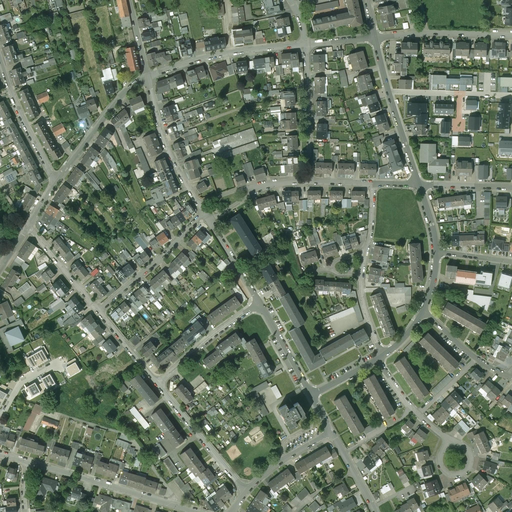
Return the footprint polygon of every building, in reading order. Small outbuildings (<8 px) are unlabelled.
[(50,0),(51,3),(52,9),(56,8),(58,14),(63,14),(62,6),(63,6),(61,0),(50,0)] [(125,0),(116,0),(123,28),(131,26),(125,0)] [(265,9),(280,5),(278,0),(263,0),(265,9)] [(362,25),(356,0),(345,0),(348,13),(341,15),(343,25),(351,24),(351,27),(362,25)] [(411,0),(404,0),(407,8),(413,7),(411,0)] [(339,7),(338,1),(308,7),(310,13),(339,7)] [(280,5),(265,9),(267,16),(281,13),(280,5)] [(380,12),(380,15),(390,13),(395,12),(394,8),(393,8),(393,5),(377,8),(378,12),(380,12)] [(85,10),(68,15),(69,21),(86,16),(85,10)] [(393,26),(390,13),(380,15),(383,28),(393,26)] [(414,14),(407,16),(409,24),(416,23),(414,14)] [(341,15),(311,21),(314,32),(343,25),(341,15)] [(150,24),(148,17),(137,19),(140,28),(148,26),(148,25),(150,24)] [(282,19),(277,20),(278,27),(289,25),(287,17),(282,19)] [(0,25),(0,34),(8,32),(10,31),(10,29),(7,30),(6,24),(0,25)] [(278,37),(291,34),(289,25),(278,27),(276,28),(278,37)] [(251,34),(251,30),(250,30),(233,32),(234,44),(253,42),(251,34)] [(11,39),(8,32),(0,34),(0,35),(2,42),(11,39)] [(143,41),(156,38),(155,32),(153,32),(141,35),(143,41)] [(225,48),(224,38),(218,39),(217,38),(210,39),(210,41),(204,42),(205,48),(205,51),(225,48)] [(187,55),(184,44),(183,40),(178,41),(180,47),(182,57),(187,55)] [(432,56),(432,44),(432,42),(429,42),(429,44),(423,44),(423,55),(432,56)] [(432,44),(432,56),(449,56),(449,44),(442,44),(442,43),(439,42),(439,44),(432,44)] [(193,54),(190,43),(184,44),(187,55),(193,54)] [(416,57),(416,44),(410,44),(410,43),(407,43),(407,44),(401,43),(400,55),(406,55),(406,56),(416,57)] [(7,56),(16,53),(13,45),(4,48),(7,56)] [(134,47),(126,49),(130,71),(139,69),(134,47)] [(110,49),(106,50),(110,66),(115,65),(110,49)] [(348,55),(351,63),(365,59),(362,51),(348,55)] [(16,53),(7,56),(10,65),(19,62),(18,61),(20,60),(23,59),(22,54),(17,56),(16,53)] [(298,63),(297,53),(289,54),(290,68),(298,67),(298,63)] [(289,54),(281,55),(282,65),(286,64),(286,68),(290,68),(289,54)] [(398,55),(394,55),(394,62),(393,62),(393,65),(394,65),(394,71),(401,71),(405,71),(405,70),(405,68),(407,68),(407,59),(406,59),(406,56),(406,55),(400,55),(398,55)] [(164,56),(148,61),(149,66),(157,64),(157,63),(165,61),(166,61),(164,56)] [(274,66),(273,57),(263,59),(264,68),(265,72),(271,71),(270,67),(274,66)] [(264,68),(263,59),(253,60),(253,61),(254,69),(256,69),(256,70),(262,69),(261,68),(264,68)] [(367,67),(365,59),(351,63),(353,71),(367,67)] [(247,70),(246,61),(236,63),(237,69),(237,72),(247,70)] [(324,66),(323,62),(314,62),(314,71),(323,71),(323,66),(324,66)] [(224,63),(209,68),(214,81),(220,78),(219,75),(220,74),(227,71),(224,63)] [(204,70),(203,66),(194,69),(197,79),(205,77),(205,75),(204,70)] [(11,71),(14,78),(27,74),(31,72),(35,71),(34,68),(30,70),(30,68),(26,70),(27,72),(22,74),(20,68),(11,71)] [(110,69),(103,71),(103,74),(106,84),(114,81),(111,71),(110,69)] [(185,72),(189,83),(198,81),(197,79),(194,69),(185,72)] [(369,73),(357,76),(361,91),(373,88),(369,73)] [(28,76),(27,74),(14,78),(17,86),(25,83),(23,77),(28,76)] [(181,78),(180,74),(173,76),(173,77),(176,86),(183,84),(181,78)] [(446,76),(432,75),(432,82),(432,84),(437,84),(445,85),(446,79),(446,76)] [(339,78),(341,88),(348,86),(346,76),(339,78)] [(176,86),(173,77),(167,79),(170,89),(177,87),(176,86)] [(315,82),(315,86),(323,86),(324,85),(324,81),(323,81),(323,77),(314,78),(314,82),(315,82)] [(511,77),(501,77),(501,81),(502,81),(502,82),(502,87),(510,87),(511,86),(511,77)] [(170,89),(167,79),(156,83),(158,87),(156,88),(158,93),(161,92),(170,89)] [(399,89),(413,90),(413,82),(410,82),(410,80),(405,80),(399,80),(399,89)] [(113,90),(111,82),(103,84),(106,95),(114,92),(113,90)] [(323,90),(323,86),(315,86),(315,94),(321,94),(322,94),(322,93),(322,90),(323,90)] [(19,92),(25,106),(33,102),(27,88),(19,92)] [(293,91),(280,93),(279,100),(285,99),(294,98),(293,91)] [(47,92),(36,97),(39,104),(50,99),(47,92)] [(364,106),(367,105),(377,101),(374,94),(364,98),(362,98),(364,106)] [(144,107),(139,96),(129,100),(130,105),(131,107),(132,107),(133,111),(134,111),(144,107)] [(285,106),(295,105),(294,98),(285,99),(285,106)] [(97,109),(93,99),(85,102),(86,106),(89,113),(97,109)] [(380,109),(377,101),(367,105),(370,112),(380,109)] [(467,101),(465,101),(465,110),(475,110),(479,110),(479,102),(476,102),(476,101),(467,101)] [(39,116),(33,102),(25,106),(30,119),(39,116)] [(426,104),(407,104),(407,115),(415,115),(415,124),(426,125),(426,119),(425,119),(425,115),(426,115),(426,104)] [(511,104),(499,104),(499,114),(498,114),(497,128),(505,129),(509,129),(509,119),(509,117),(511,117),(511,104)] [(127,106),(129,109),(131,116),(136,114),(134,111),(133,111),(132,107),(131,107),(130,105),(127,106)] [(176,113),(173,105),(162,109),(165,117),(176,113)] [(89,113),(86,106),(77,110),(79,115),(81,114),(82,118),(90,115),(89,113)] [(184,116),(185,119),(203,113),(201,108),(196,110),(195,110),(183,114),(184,116)] [(11,116),(7,109),(0,112),(0,115),(1,115),(3,120),(10,117),(11,116)] [(125,110),(117,116),(123,122),(124,124),(129,120),(129,118),(126,111),(125,110)] [(167,123),(178,119),(176,113),(165,117),(167,123)] [(374,117),(377,125),(386,122),(384,114),(374,117)] [(116,128),(123,122),(117,116),(110,122),(116,128)] [(6,128),(14,124),(10,117),(3,120),(2,121),(6,128)] [(85,119),(79,122),(82,129),(88,127),(85,119)] [(295,122),(295,120),(286,120),(281,121),(282,130),(296,128),(296,126),(297,125),(297,123),(295,122)] [(33,125),(41,139),(49,135),(41,121),(33,125)] [(389,129),(386,122),(377,125),(379,132),(389,129)] [(449,122),(441,122),(440,133),(449,133),(449,122)] [(14,124),(6,128),(1,131),(2,134),(4,134),(6,137),(10,135),(18,131),(14,124)] [(55,136),(66,130),(62,124),(51,130),(55,136)] [(426,125),(415,124),(415,128),(413,130),(415,131),(415,135),(426,135),(426,131),(427,130),(426,128),(426,125)] [(166,129),(168,135),(177,131),(175,125),(166,129)] [(106,128),(101,135),(108,141),(113,134),(106,128)] [(255,134),(253,128),(211,142),(214,148),(255,134)] [(121,131),(120,131),(121,134),(122,133),(127,145),(128,144),(130,149),(134,147),(126,130),(123,132),(123,130),(121,131)] [(18,131),(10,135),(14,143),(22,139),(18,131)] [(179,137),(177,131),(168,135),(170,140),(179,137)] [(154,133),(143,137),(151,156),(162,152),(154,133)] [(41,139),(48,153),(56,149),(49,135),(41,139)] [(102,148),(108,141),(101,135),(95,143),(102,148)] [(372,138),(375,147),(381,145),(380,142),(384,140),(382,135),(378,136),(373,138),(372,138)] [(469,138),(458,138),(457,146),(471,146),(471,142),(469,142),(469,138)] [(22,139),(14,143),(18,150),(25,146),(22,139)] [(172,145),(175,150),(184,147),(188,146),(187,143),(187,142),(187,141),(187,140),(185,141),(181,142),(181,141),(172,145)] [(393,140),(382,143),(389,165),(391,171),(392,171),(402,168),(393,140)] [(511,141),(500,141),(500,153),(500,155),(511,155),(511,141)] [(256,148),(254,142),(214,156),(216,161),(256,148)] [(435,144),(420,144),(420,163),(428,163),(427,172),(445,173),(445,167),(448,167),(448,160),(436,160),(436,154),(435,154),(435,144)] [(25,146),(18,150),(22,157),(29,153),(25,146)] [(187,155),(184,147),(175,150),(178,159),(187,155)] [(58,148),(56,149),(48,153),(50,156),(51,155),(54,160),(62,156),(58,148)] [(92,148),(86,155),(93,160),(99,153),(92,148)] [(145,177),(151,174),(146,162),(140,148),(135,150),(141,164),(145,177)] [(104,149),(100,154),(103,158),(105,162),(110,157),(108,153),(104,149)] [(29,153),(22,157),(26,165),(33,161),(29,153)] [(88,168),(93,160),(86,155),(81,162),(88,168)] [(116,166),(110,157),(108,159),(115,173),(117,171),(116,166)] [(287,157),(287,165),(298,164),(298,157),(287,157)] [(154,162),(158,172),(168,168),(164,158),(154,162)] [(188,171),(197,168),(200,167),(197,159),(185,163),(188,171)] [(33,161),(26,165),(30,172),(36,169),(37,168),(33,161)] [(471,162),(456,161),(455,176),(471,177),(472,165),(472,162),(471,162)] [(323,173),(323,163),(315,163),(315,173),(323,173)] [(323,163),(323,173),(331,174),(331,163),(323,163)] [(299,172),(298,164),(287,165),(285,165),(285,173),(299,172)] [(345,174),(345,164),(337,164),(337,174),(345,174)] [(345,164),(345,174),(353,174),(353,164),(345,164)] [(367,175),(367,165),(359,164),(359,175),(367,175)] [(367,165),(367,175),(375,175),(375,169),(376,165),(375,165),(367,165)] [(378,175),(391,171),(389,165),(378,168),(378,169),(378,175)] [(488,166),(478,166),(478,179),(487,179),(488,166)] [(77,168),(71,175),(78,180),(81,177),(84,173),(77,168)] [(172,179),(168,168),(158,172),(151,174),(154,180),(160,178),(162,183),(172,179)] [(197,168),(188,171),(191,180),(200,177),(197,168)] [(253,171),(253,172),(256,181),(266,177),(264,173),(263,168),(262,168),(263,169),(254,173),(253,171)] [(36,169),(30,172),(28,173),(35,185),(35,186),(39,183),(43,181),(36,169)] [(90,170),(87,173),(93,180),(96,178),(92,173),(90,170)] [(17,179),(13,172),(4,176),(7,184),(10,183),(15,180),(17,179)] [(87,173),(84,175),(90,183),(93,180),(87,173)] [(77,182),(78,180),(71,175),(67,181),(74,186),(75,185),(77,182)] [(238,177),(234,178),(237,187),(246,184),(242,175),(238,177)] [(177,191),(172,179),(162,183),(163,185),(151,190),(153,194),(151,195),(153,199),(153,200),(162,197),(177,191)] [(19,186),(15,180),(10,183),(13,189),(19,186)] [(99,187),(93,180),(90,183),(96,190),(99,187)] [(201,183),(196,187),(199,193),(207,188),(204,182),(203,182),(201,183)] [(41,187),(39,183),(35,186),(35,185),(34,186),(35,187),(33,190),(38,193),(41,187)] [(63,185),(59,192),(66,197),(71,190),(63,185)] [(61,204),(66,197),(59,192),(53,199),(61,204)] [(29,194),(24,201),(32,205),(36,198),(29,194)] [(267,197),(269,206),(276,204),(274,195),(267,197)] [(163,200),(162,197),(153,200),(153,199),(146,202),(147,207),(155,204),(162,200),(163,200)] [(269,206),(267,197),(260,199),(263,208),(269,206)] [(507,197),(497,197),(496,208),(499,208),(499,211),(505,211),(505,208),(507,208),(507,199),(507,197)] [(437,200),(434,200),(434,206),(438,206),(438,208),(445,207),(445,206),(444,198),(437,199),(437,200)] [(27,212),(32,205),(24,201),(20,208),(21,209),(26,212),(27,212)] [(186,209),(181,213),(186,219),(186,220),(191,216),(190,214),(194,211),(189,203),(184,206),(186,209)] [(50,205),(46,213),(53,217),(58,210),(50,205)] [(61,207),(59,211),(66,217),(68,214),(64,210),(61,207)] [(62,214),(58,210),(53,217),(58,221),(62,214)] [(49,225),(53,217),(46,213),(41,220),(49,225)] [(181,213),(176,216),(180,223),(186,219),(181,213)] [(230,221),(241,239),(249,233),(246,229),(248,228),(239,214),(233,218),(233,219),(230,221)] [(176,216),(171,220),(175,227),(180,223),(176,216)] [(170,230),(175,227),(171,220),(169,218),(165,221),(166,223),(165,224),(167,226),(170,230)] [(166,223),(165,221),(164,221),(163,220),(159,223),(164,229),(167,226),(165,224),(166,223)] [(164,229),(159,223),(159,222),(155,224),(161,231),(164,229)] [(361,235),(356,237),(357,243),(364,241),(366,236),(367,230),(360,232),(361,235)] [(200,231),(196,235),(201,241),(206,236),(200,231)] [(143,249),(150,244),(149,243),(146,238),(147,237),(144,233),(135,239),(139,244),(139,243),(143,249)] [(168,240),(163,233),(156,238),(161,245),(168,240)] [(241,239),(252,256),(256,254),(256,255),(262,251),(253,237),(252,238),(249,233),(241,239)] [(270,233),(264,236),(272,250),(277,247),(270,233)] [(312,233),(307,235),(311,246),(320,243),(318,237),(314,239),(312,233)] [(120,244),(125,240),(121,235),(116,239),(120,244)] [(205,244),(201,241),(196,235),(191,240),(197,245),(200,248),(205,244)] [(335,241),(334,242),(336,248),(339,246),(338,241),(341,241),(341,235),(333,236),(335,241)] [(51,243),(57,250),(64,244),(61,241),(63,239),(60,236),(51,243)] [(356,237),(349,239),(352,248),(359,246),(357,243),(356,237)] [(150,244),(154,250),(161,245),(156,238),(149,243),(150,244)] [(349,239),(342,242),(345,250),(352,248),(349,239)] [(187,245),(193,250),(197,245),(191,240),(187,245)] [(500,241),(493,240),(493,244),(492,250),(498,250),(502,251),(503,244),(500,241)] [(28,241),(23,248),(31,253),(33,250),(35,246),(28,241)] [(331,246),(328,247),(331,256),(337,253),(336,248),(334,242),(330,243),(331,246)] [(411,263),(420,262),(419,243),(410,244),(410,248),(409,249),(410,259),(411,259),(411,263)] [(62,257),(63,256),(69,251),(64,244),(57,250),(62,257)] [(375,246),(373,253),(387,256),(388,249),(383,248),(375,246)] [(328,247),(321,249),(324,258),(331,256),(328,247)] [(25,261),(31,253),(23,248),(17,256),(25,261)] [(74,257),(69,251),(63,256),(68,262),(74,257)] [(100,255),(104,260),(109,256),(105,251),(100,255)] [(318,261),(315,251),(307,254),(310,263),(318,261)] [(145,252),(140,256),(144,262),(150,258),(145,252)] [(139,266),(144,262),(140,256),(138,253),(133,257),(139,266)] [(188,258),(182,253),(178,257),(184,263),(187,266),(190,262),(187,259),(188,258)] [(373,253),(372,260),(380,261),(381,262),(381,261),(386,262),(388,256),(387,256),(373,253)] [(310,263),(307,254),(300,256),(303,265),(310,263)] [(17,256),(14,261),(19,264),(20,265),(27,278),(34,274),(36,273),(34,270),(30,272),(29,269),(28,266),(28,265),(24,263),(25,261),(17,256)] [(173,262),(179,267),(184,263),(178,257),(173,262)] [(12,270),(14,271),(19,264),(14,261),(9,268),(12,270)] [(70,267),(76,273),(83,267),(77,261),(70,267)] [(376,264),(375,268),(385,270),(387,270),(388,262),(386,262),(381,261),(381,262),(380,261),(380,265),(376,264)] [(175,272),(177,270),(181,273),(183,271),(179,267),(173,262),(169,266),(170,268),(175,272)] [(413,282),(422,281),(420,262),(411,263),(412,267),(410,268),(412,278),(413,278),(413,282)] [(122,269),(127,277),(134,272),(129,264),(122,269)] [(269,264),(260,269),(268,284),(277,279),(269,264)] [(38,279),(41,276),(41,275),(49,268),(47,266),(36,273),(34,274),(38,279)] [(456,267),(446,266),(445,277),(455,278),(456,271),(456,267)] [(85,270),(83,267),(76,273),(81,280),(92,272),(88,268),(85,270)] [(370,267),(369,274),(382,277),(383,277),(385,270),(375,268),(370,267)] [(51,270),(49,268),(41,275),(41,276),(47,282),(56,275),(52,269),(51,270)] [(173,273),(175,272),(170,268),(167,270),(173,278),(175,280),(178,278),(173,273)] [(127,277),(122,269),(115,274),(120,281),(127,277)] [(12,270),(2,286),(9,290),(20,274),(14,271),(12,270)] [(173,278),(167,270),(165,272),(169,277),(168,277),(171,280),(173,278)] [(159,275),(164,281),(167,284),(172,281),(171,280),(168,277),(169,277),(165,272),(163,271),(159,275)] [(475,273),(456,271),(455,278),(454,282),(474,284),(475,273)] [(480,274),(475,273),(474,284),(490,286),(492,272),(481,271),(480,274)] [(96,280),(102,275),(99,272),(97,273),(93,277),(96,280)] [(200,273),(197,275),(204,282),(207,280),(200,273)] [(511,281),(511,275),(501,273),(497,286),(510,290),(511,281)] [(369,274),(368,282),(381,284),(382,277),(369,274)] [(89,286),(94,292),(101,287),(100,285),(104,281),(101,278),(102,276),(102,275),(96,280),(89,286)] [(154,279),(159,285),(164,281),(159,275),(154,279)] [(52,289),(55,293),(64,285),(59,279),(52,285),(54,288),(52,289)] [(159,285),(154,279),(149,283),(152,286),(154,289),(157,286),(161,290),(162,289),(159,285)] [(277,279),(268,284),(276,299),(279,298),(286,294),(277,279)] [(323,290),(323,282),(323,281),(315,280),(314,290),(323,290)] [(235,282),(230,285),(241,303),(246,299),(235,282)] [(21,294),(30,287),(27,283),(18,290),(21,294)] [(350,291),(351,284),(342,283),(342,291),(342,293),(350,294),(350,291)] [(443,283),(441,288),(454,294),(456,289),(443,283)] [(389,284),(380,284),(380,288),(387,288),(387,294),(405,294),(405,305),(396,308),(398,315),(411,309),(411,287),(404,287),(395,287),(389,287),(389,284)] [(69,291),(64,285),(55,293),(59,298),(61,296),(61,297),(69,291)] [(143,286),(139,290),(144,296),(149,292),(147,290),(143,286)] [(154,289),(152,286),(149,288),(158,298),(161,296),(157,291),(156,292),(154,289)] [(103,290),(101,287),(94,292),(100,299),(105,295),(109,292),(106,287),(103,290)] [(113,288),(109,292),(105,295),(108,298),(115,291),(113,288)] [(158,298),(149,288),(147,290),(149,292),(152,296),(151,296),(156,301),(158,298)] [(139,300),(144,296),(139,290),(134,294),(139,300)] [(350,291),(350,294),(350,296),(352,307),(329,317),(331,322),(355,312),(358,322),(363,321),(358,305),(355,291),(350,291)] [(286,294),(279,298),(287,313),(296,308),(288,293),(286,294)] [(380,293),(370,296),(378,318),(387,315),(380,293)] [(134,304),(139,300),(134,294),(129,298),(131,300),(134,304)] [(473,295),(472,301),(475,303),(487,311),(491,298),(473,295)] [(235,296),(221,306),(227,315),(241,305),(235,296)] [(21,297),(13,303),(16,308),(24,302),(21,297)] [(65,308),(68,312),(79,302),(74,297),(67,302),(69,305),(65,308)] [(60,298),(50,304),(49,306),(51,308),(47,311),(50,315),(65,304),(60,298)] [(7,301),(0,304),(0,315),(11,311),(7,301)] [(84,308),(79,302),(68,312),(67,312),(71,316),(75,313),(77,314),(84,308)] [(125,302),(120,306),(125,313),(130,309),(130,308),(126,304),(125,302)] [(132,306),(129,302),(126,304),(130,308),(130,309),(135,315),(137,313),(135,310),(132,306)] [(441,313),(460,324),(466,313),(447,302),(441,313)] [(128,316),(125,313),(120,306),(115,311),(120,317),(123,320),(128,316)] [(213,325),(227,315),(221,306),(207,316),(213,325)] [(296,308),(287,313),(295,328),(298,327),(304,323),(296,308)] [(11,311),(0,315),(0,316),(2,320),(3,320),(6,326),(0,328),(0,335),(8,353),(14,351),(11,346),(25,340),(18,327),(23,324),(21,319),(9,325),(6,318),(13,315),(11,311)] [(115,321),(120,317),(115,311),(110,315),(115,321)] [(460,324),(479,335),(485,324),(466,313),(460,324)] [(65,327),(73,323),(75,322),(80,318),(77,314),(72,317),(72,316),(63,324),(65,327)] [(81,322),(85,327),(94,320),(91,317),(89,314),(84,318),(80,321),(81,322)] [(387,315),(378,318),(385,337),(394,333),(387,315)] [(80,321),(84,318),(82,316),(80,318),(75,322),(73,323),(76,326),(81,322),(80,321)] [(88,335),(90,333),(98,326),(99,326),(97,323),(96,324),(94,320),(85,327),(83,329),(88,335)] [(197,321),(181,335),(182,336),(189,344),(206,331),(199,323),(198,321),(197,321)] [(101,330),(98,326),(90,333),(95,339),(100,335),(104,331),(102,329),(101,330)] [(295,328),(289,332),(297,347),(306,342),(298,327),(295,328)] [(350,336),(354,344),(355,346),(368,338),(363,329),(350,336)] [(235,333),(229,338),(235,346),(240,342),(241,341),(240,340),(235,333)] [(419,342),(429,352),(438,343),(428,333),(419,342)] [(349,334),(334,343),(339,352),(354,344),(350,336),(349,334)] [(100,335),(95,339),(92,341),(95,346),(99,343),(104,339),(100,335)] [(135,335),(130,339),(135,346),(140,342),(135,335)] [(182,336),(169,347),(176,355),(189,344),(182,336)] [(332,337),(317,346),(319,349),(334,341),(332,337)] [(117,348),(109,338),(106,341),(101,345),(102,345),(105,349),(106,348),(108,350),(106,351),(109,354),(111,353),(117,348)] [(221,356),(235,346),(229,338),(215,348),(216,350),(221,356)] [(246,343),(245,344),(246,346),(249,352),(257,345),(254,339),(246,343)] [(403,351),(407,355),(417,345),(413,341),(403,351)] [(156,349),(150,342),(141,350),(147,357),(147,356),(152,353),(156,349)] [(306,342),(297,347),(305,361),(314,356),(306,342)] [(319,351),(320,353),(324,360),(339,352),(334,343),(319,351)] [(429,352),(440,362),(448,353),(438,343),(429,352)] [(249,352),(256,364),(265,359),(257,345),(249,352)] [(506,356),(509,350),(502,346),(501,346),(498,352),(506,356)] [(163,366),(176,355),(169,347),(156,358),(163,366)] [(42,350),(34,354),(40,364),(48,360),(45,356),(42,350)] [(221,356),(216,350),(202,361),(208,369),(222,358),(221,356)] [(503,361),(506,356),(498,352),(496,351),(493,356),(495,357),(495,358),(503,361)] [(163,366),(156,358),(152,353),(147,356),(158,369),(163,366)] [(314,356),(305,361),(310,371),(325,362),(324,360),(320,353),(314,356)] [(440,362),(450,373),(459,364),(448,353),(440,362)] [(40,364),(34,354),(27,358),(30,364),(33,368),(40,364)] [(490,355),(488,358),(487,361),(492,364),(495,358),(495,357),(493,356),(490,355)] [(393,363),(406,381),(416,375),(403,356),(393,363)] [(264,378),(272,373),(265,359),(256,364),(264,378)] [(70,376),(80,371),(76,363),(75,362),(69,366),(65,368),(70,376)] [(476,368),(470,374),(472,376),(476,381),(484,374),(481,372),(480,373),(476,368)] [(50,374),(41,379),(43,382),(46,389),(48,388),(55,384),(50,374)] [(130,381),(136,389),(144,382),(138,374),(130,381)] [(363,380),(370,393),(380,387),(373,374),(363,380)] [(406,381),(418,399),(428,393),(416,375),(406,381)] [(448,375),(431,390),(435,394),(451,379),(448,375)] [(481,388),(487,394),(494,386),(487,380),(482,386),(481,388)] [(204,381),(192,391),(196,395),(208,386),(204,381)] [(269,386),(266,381),(249,390),(264,417),(269,414),(257,393),(269,386)] [(46,389),(43,382),(40,384),(44,392),(49,389),(48,388),(46,389)] [(158,399),(144,382),(136,389),(151,406),(158,399)] [(37,386),(35,383),(26,387),(31,397),(39,393),(40,392),(37,386)] [(117,385),(123,393),(127,389),(122,383),(117,385)] [(181,384),(174,390),(176,393),(177,393),(179,396),(180,398),(181,398),(183,401),(185,404),(192,399),(189,395),(190,394),(185,388),(184,389),(181,384)] [(482,386),(479,384),(474,390),(477,392),(481,388),(482,386)] [(275,385),(271,388),(277,399),(281,396),(275,385)] [(490,399),(493,401),(495,399),(501,392),(494,386),(487,394),(486,395),(487,396),(487,395),(491,398),(490,399)] [(370,393),(377,406),(387,400),(380,387),(370,393)] [(455,391),(450,395),(458,404),(463,399),(455,391)] [(511,403),(511,397),(508,394),(506,397),(502,402),(509,407),(511,403)] [(339,411),(350,405),(344,395),(334,402),(339,411)] [(450,395),(445,400),(453,409),(458,404),(450,395)] [(491,410),(498,402),(495,399),(493,401),(488,407),(491,410)] [(377,406),(384,418),(394,412),(387,400),(377,406)] [(440,405),(441,406),(448,414),(453,409),(445,400),(440,405)] [(286,405),(278,409),(289,430),(297,425),(294,420),(300,417),(301,419),(305,416),(303,413),(304,413),(300,405),(299,406),(297,402),(293,405),(294,407),(288,410),(286,405)] [(35,404),(23,428),(28,431),(37,414),(39,415),(40,411),(45,414),(48,409),(35,404)] [(346,423),(357,417),(350,405),(339,411),(346,423)] [(212,417),(218,412),(213,406),(207,411),(212,417)] [(437,411),(444,419),(449,414),(448,414),(441,406),(437,411)] [(129,410),(145,429),(149,426),(134,407),(129,410)] [(151,415),(163,432),(173,425),(160,408),(151,415)] [(437,411),(432,416),(434,419),(439,424),(444,419),(437,411)] [(469,412),(467,414),(475,422),(477,420),(469,412)] [(468,415),(465,418),(473,426),(476,423),(468,415)] [(357,417),(346,423),(354,436),(363,430),(364,430),(364,429),(357,417)] [(58,423),(43,418),(41,423),(56,429),(58,423)] [(373,424),(376,429),(383,424),(381,420),(373,424)] [(408,420),(401,427),(406,433),(410,429),(414,425),(408,420)] [(364,429),(364,430),(363,430),(365,435),(376,429),(373,424),(364,429)] [(454,427),(462,436),(466,432),(458,424),(454,427)] [(184,441),(173,425),(163,432),(175,447),(184,441)] [(406,433),(404,435),(407,438),(408,437),(413,432),(410,429),(406,433)] [(413,437),(421,443),(427,435),(418,429),(415,434),(413,437)] [(469,440),(470,439),(474,437),(473,436),(477,434),(476,430),(469,433),(467,435),(469,440)] [(477,434),(473,436),(474,437),(478,446),(486,442),(487,442),(482,431),(477,434)] [(0,444),(5,446),(8,434),(1,432),(0,435),(0,444)] [(8,433),(8,434),(5,446),(12,448),(15,440),(16,435),(15,435),(8,433)] [(500,436),(494,438),(497,446),(503,443),(500,436)] [(375,442),(377,444),(381,450),(387,445),(388,445),(385,442),(381,437),(375,442)] [(19,449),(35,454),(38,444),(38,442),(22,438),(20,442),(19,448),(19,449)] [(45,446),(38,444),(35,454),(43,456),(45,448),(50,450),(53,441),(47,440),(45,446)] [(115,445),(127,448),(128,444),(128,443),(117,440),(115,445)] [(486,442),(478,446),(481,454),(490,450),(486,442)] [(131,445),(128,444),(127,448),(126,449),(129,450),(128,453),(133,454),(132,456),(135,457),(137,452),(134,451),(135,449),(130,447),(131,445)] [(162,457),(167,454),(159,444),(154,447),(162,457)] [(371,448),(372,450),(378,457),(383,452),(381,450),(377,444),(376,445),(371,448)] [(50,458),(58,461),(61,450),(54,448),(53,447),(52,450),(50,458)] [(326,447),(317,452),(321,461),(324,459),(323,458),(327,457),(330,456),(331,455),(329,452),(326,447)] [(189,468),(199,461),(189,448),(179,455),(189,468)] [(62,449),(61,450),(58,461),(66,463),(70,451),(62,449)] [(337,456),(334,450),(334,449),(329,452),(331,455),(330,456),(332,459),(337,456)] [(371,451),(367,455),(369,457),(374,463),(379,459),(378,457),(372,450),(371,451)] [(426,450),(416,453),(417,454),(418,453),(420,461),(419,461),(425,460),(429,459),(426,450)] [(317,452),(310,456),(314,464),(318,461),(319,462),(321,461),(317,452)] [(72,464),(81,467),(85,455),(76,453),(72,464)] [(93,458),(85,455),(81,467),(89,470),(92,463),(93,458)] [(310,456),(304,460),(308,467),(311,465),(312,466),(315,465),(314,464),(310,456)] [(163,461),(173,475),(178,472),(168,457),(163,461)] [(374,463),(369,457),(367,458),(362,462),(366,467),(369,470),(375,465),(374,463)] [(304,460),(294,465),(298,471),(299,473),(299,472),(303,470),(304,471),(308,468),(308,467),(304,460)] [(415,462),(416,469),(421,468),(421,467),(426,466),(425,460),(419,461),(415,462)] [(96,472),(105,475),(108,465),(99,462),(99,461),(98,465),(96,472)] [(189,468),(192,472),(202,465),(199,461),(189,468)] [(486,472),(493,474),(496,465),(490,463),(485,462),(482,470),(487,471),(486,472)] [(109,463),(108,465),(105,475),(114,478),(118,468),(117,467),(117,466),(109,463)] [(206,470),(202,465),(192,472),(196,477),(198,475),(206,470)] [(421,468),(424,477),(433,474),(430,465),(426,466),(421,467),(421,468)] [(16,469),(8,467),(5,476),(13,479),(15,473),(16,469)] [(208,468),(206,470),(198,475),(201,480),(211,473),(208,468)] [(281,473),(279,474),(279,475),(285,482),(285,483),(289,481),(288,480),(293,477),(293,478),(293,477),(292,475),(287,469),(281,473)] [(119,482),(127,485),(130,474),(122,471),(119,482)] [(293,477),(293,478),(296,481),(301,477),(299,473),(298,471),(292,475),(293,477)] [(211,473),(201,480),(204,484),(205,485),(216,476),(215,474),(214,474),(213,475),(211,473)] [(127,485),(135,487),(138,476),(130,474),(127,485)] [(399,478),(402,484),(407,481),(404,474),(399,478)] [(471,482),(479,490),(479,489),(481,487),(482,487),(486,483),(487,482),(483,479),(478,474),(471,482)] [(279,475),(274,479),(279,486),(280,487),(282,486),(282,484),(285,482),(279,475)] [(487,482),(486,483),(487,484),(493,478),(487,475),(483,479),(487,482)] [(135,487),(142,490),(145,480),(146,478),(138,476),(135,487)] [(173,479),(186,496),(190,493),(178,476),(173,479)] [(218,478),(216,476),(205,485),(204,484),(203,485),(205,488),(218,478)] [(34,493),(42,496),(44,489),(54,492),(57,482),(39,477),(34,493)] [(275,489),(279,486),(274,479),(267,484),(272,490),(273,492),(274,492),(276,490),(275,489)] [(157,484),(145,480),(142,490),(154,493),(157,484)] [(435,480),(424,484),(427,490),(438,486),(435,480)] [(383,488),(380,489),(382,494),(393,488),(390,482),(382,487),(383,488)] [(344,483),(333,489),(335,494),(340,491),(342,496),(349,492),(344,483)] [(465,483),(456,487),(461,497),(469,493),(466,485),(465,483)] [(466,485),(469,493),(474,491),(472,488),(469,484),(466,485)] [(220,489),(227,499),(232,495),(225,486),(220,489)] [(438,486),(427,490),(429,497),(440,492),(438,486)] [(73,487),(70,497),(84,501),(86,495),(80,493),(81,489),(73,487)] [(456,487),(447,491),(448,493),(452,501),(461,497),(456,487)] [(309,494),(305,488),(291,501),(296,506),(309,494)] [(227,499),(220,489),(215,493),(217,495),(223,502),(227,499)] [(260,490),(255,498),(264,504),(269,498),(265,495),(266,494),(260,490)] [(265,495),(269,498),(272,496),(273,497),(276,495),(274,492),(273,492),(272,490),(266,494),(265,495)] [(101,511),(107,511),(112,498),(99,495),(99,497),(97,503),(97,504),(102,505),(100,511),(101,511)] [(217,495),(212,498),(219,508),(224,504),(223,502),(217,495)] [(15,498),(6,499),(6,501),(7,505),(7,507),(16,506),(15,498)] [(215,511),(219,508),(212,498),(208,501),(211,506),(215,511)] [(251,504),(260,511),(264,504),(255,498),(251,504)] [(337,506),(346,501),(344,498),(332,505),(328,507),(326,508),(328,511),(332,511),(333,510),(333,509),(335,507),(337,506)] [(344,511),(356,506),(352,498),(346,501),(337,506),(340,511),(344,511)] [(406,502),(407,503),(411,510),(416,507),(417,508),(418,507),(418,506),(416,502),(413,498),(406,502)] [(488,505),(493,511),(500,507),(503,504),(502,504),(500,501),(499,502),(496,499),(488,505)] [(130,504),(117,500),(115,508),(123,510),(122,511),(127,511),(129,509),(130,504)] [(315,501),(308,507),(313,511),(314,511),(320,507),(315,501)] [(500,511),(501,511),(505,511),(511,506),(511,501),(508,504),(502,509),(500,511)] [(400,507),(401,508),(402,511),(411,511),(412,511),(411,510),(407,503),(400,507)]
